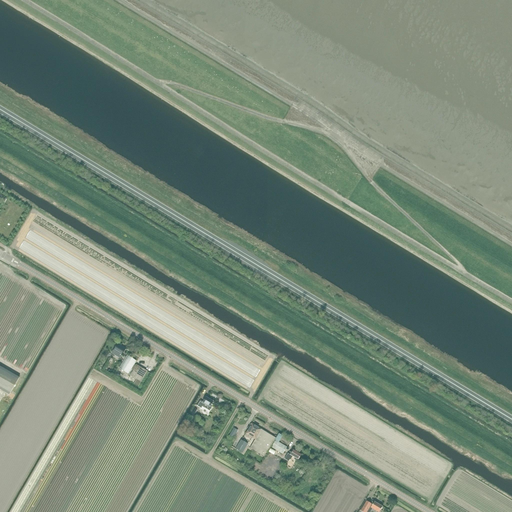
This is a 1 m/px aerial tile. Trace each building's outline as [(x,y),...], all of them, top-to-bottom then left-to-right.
[(118,342),(111,353),(120,358),(125,349),(121,346),(121,345),(118,342)] [(124,361),(119,368),(128,374),(134,364),(136,361),(127,356),(124,361)] [(136,365),(130,376),(137,380),(134,384),(138,387),(141,382),(147,371),(136,365)] [(0,389),(9,395),(19,378),(0,366),(0,389)] [(211,407),(210,407),(213,402),(205,397),(202,402),(200,401),(197,406),(200,408),(201,406),(209,411),(211,407)] [(252,423),(245,434),(255,440),(261,429),(252,423)] [(233,438),(238,431),(234,428),(229,436),(233,438)] [(255,440),(250,448),(265,457),(271,447),(275,440),(276,438),(261,429),(255,440)] [(248,444),(241,440),(236,449),(243,453),(248,444)] [(287,447),(275,440),(271,447),(283,454),(287,447)] [(290,455),(288,454),(284,459),(288,461),(289,460),(290,460),(292,457),(294,458),(294,459),(294,460),(296,461),(297,461),(297,460),(298,460),(301,455),(293,450),(290,455)] [(246,468),(250,470),(255,461),(251,459),(246,468)] [(362,511),(367,511),(372,504),(367,501),(361,511),(362,511)] [(372,504),(367,511),(370,511),(372,509),(378,511),(379,511),(383,507),(375,502),(373,505),(372,504)]
